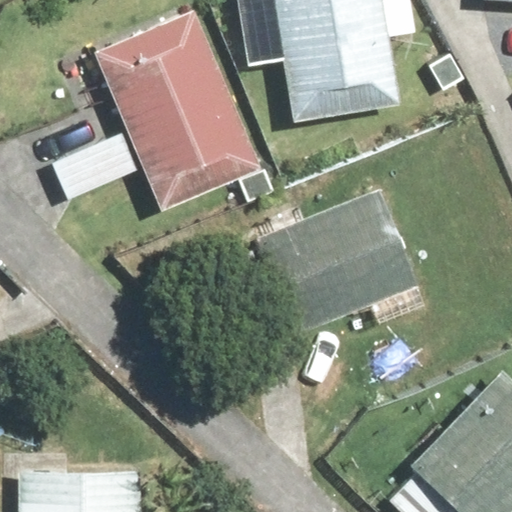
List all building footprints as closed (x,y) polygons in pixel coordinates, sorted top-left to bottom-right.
[(254,0),(278,134),(378,116),(358,0),(254,0)] [(191,12),(101,51),(168,206),(258,167),(191,12)] [(248,234),(283,340),(405,299),(370,194),(248,234)] [(511,381),(502,372),(409,474),(451,511),(510,511),(511,511),(511,381)] [(20,459),(19,511),(157,511),(158,461),(20,459)]
